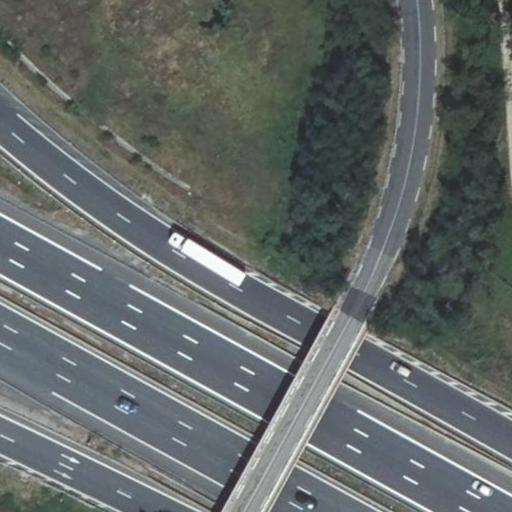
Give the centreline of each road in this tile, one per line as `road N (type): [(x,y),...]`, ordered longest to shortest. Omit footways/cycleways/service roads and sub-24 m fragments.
road 1 (motorway): [(511,440),(172,250),(0,122)]
road 2 (motorway): [(485,511),(0,245)]
road 3 (tertiary): [(417,0),(421,66),(397,210),(359,302),(245,511)]
road 4 (motorway): [(0,334),(323,511)]
road 5 (motorway): [(0,435),(158,511)]
